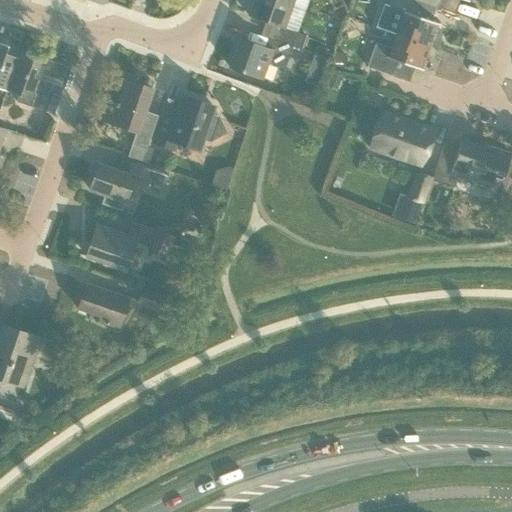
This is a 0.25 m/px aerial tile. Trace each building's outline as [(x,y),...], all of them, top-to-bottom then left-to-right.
[(283,27),(291,3),(283,0),(252,0),(247,15),(276,25),(272,38),(300,48),(305,35),(283,27)] [(393,33),(430,47),(438,23),(413,14),(417,0),(389,0),(388,5),(401,10),(393,33)] [(422,69),(430,47),(393,33),(388,46),(375,41),(366,66),(391,75),(396,60),(422,69)] [(264,47),(239,38),(229,66),(260,78),(266,62),(284,68),(292,45),(268,37),(264,47)] [(0,88),(5,90),(17,57),(5,52),(8,45),(0,42),(0,88)] [(30,61),(17,57),(5,90),(19,95),(17,101),(29,105),(41,110),(51,83),(39,79),(47,59),(33,54),(30,61)] [(327,86),(335,89),(339,79),(331,76),(327,86)] [(145,149),(157,115),(144,110),(151,88),(125,79),(117,102),(115,101),(114,104),(110,102),(104,121),(135,131),(131,144),(145,149)] [(210,138),(224,132),(218,118),(209,115),(212,106),(182,95),(174,117),(162,113),(152,141),(170,148),(172,141),(197,149),(202,136),(210,138)] [(418,165),(432,127),(415,121),(413,125),(381,114),(369,148),(418,165)] [(503,174),(510,153),(487,145),(487,147),(461,138),(457,149),(442,144),(430,179),(453,187),(457,174),(490,186),(495,171),(503,174)] [(164,187),(168,175),(130,162),(126,173),(97,163),(89,188),(124,201),(132,176),(164,187)] [(422,200),(430,178),(415,172),(407,195),(422,200)] [(158,249),(164,232),(132,221),(127,235),(95,224),(85,255),(125,269),(135,241),(158,249)] [(118,327),(128,298),(85,283),(77,308),(99,315),(98,320),(118,327)] [(160,309),(164,297),(141,289),(137,301),(160,309)] [(0,378),(21,386),(39,337),(6,325),(0,342),(0,378)]
